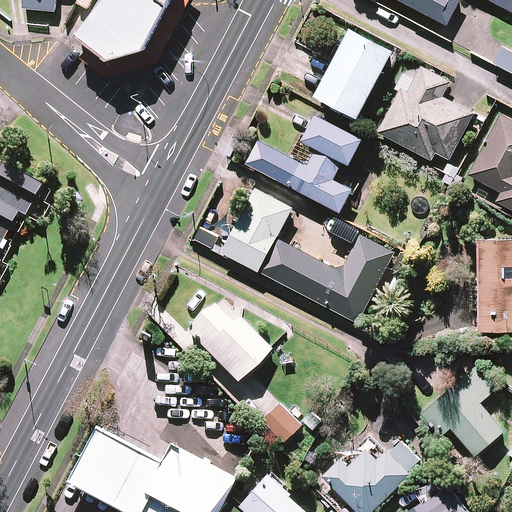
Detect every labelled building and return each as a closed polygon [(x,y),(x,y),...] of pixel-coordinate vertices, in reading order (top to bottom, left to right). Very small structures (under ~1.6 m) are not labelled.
[(23,0),(22,11),(60,11),(59,0),(23,0)] [(96,0),(82,0),(80,6),(90,12),(96,0)] [(113,0),(85,37),(120,62),(154,51),(182,0),(113,0)] [(401,0),(449,24),(464,0),(401,0)] [(511,0),(488,0),(511,11),(511,0)] [(391,48),(351,29),(316,95),(359,122),(391,48)] [(511,50),(504,46),(495,63),(511,70),(511,50)] [(452,84),(419,65),(382,129),(447,166),(474,118),(443,100),(452,84)] [(363,139),(316,113),(306,140),(306,159),(262,140),(250,164),(341,212),(353,183),(336,176),(351,164),(363,139)] [(496,200),(511,208),(511,117),(509,116),(469,175),(500,192),(496,200)] [(44,186),(0,163),(0,273),(4,264),(0,261),(0,249),(19,214),(28,217),(44,186)] [(294,205),(253,186),(222,251),(262,270),(277,240),(294,205)] [(222,235),(201,223),(193,238),(214,250),(222,235)] [(392,248),(362,233),(340,269),(277,240),(262,270),(355,322),(392,248)] [(511,238),(479,239),(481,329),(511,328),(511,238)] [(403,250),(393,269),(407,277),(418,259),(403,250)] [(238,386),(277,349),(226,297),(188,334),(238,386)] [(505,386),(473,358),(421,405),(438,435),(452,430),(477,454),(511,429),(484,402),(505,386)] [(303,424),(282,402),(262,422),(283,443),(303,424)] [(133,445),(96,425),(66,482),(108,504),(123,511),(135,511),(161,460),(133,445)] [(218,511),(236,478),(170,442),(161,460),(135,511),(218,511)] [(349,465),(342,458),(327,471),(363,511),(370,511),(414,473),(391,448),(379,458),(367,449),(349,465)] [(304,511),(269,480),(241,510),(243,511),(304,511)] [(473,511),(452,483),(403,511),(473,511)]
